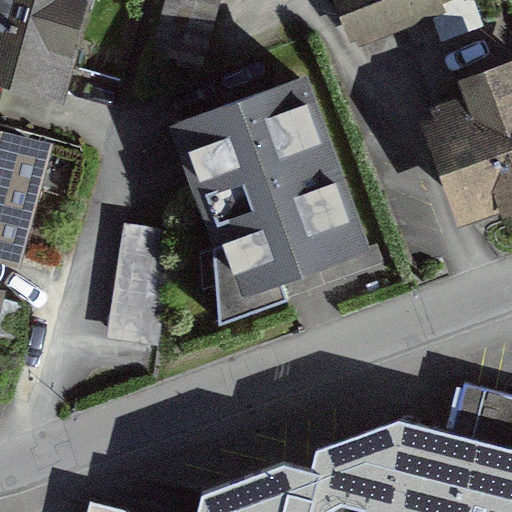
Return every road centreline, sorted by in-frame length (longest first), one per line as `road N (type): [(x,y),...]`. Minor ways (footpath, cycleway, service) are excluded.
road 1 (residential): [(0,467),(511,283)]
road 2 (unknown): [(52,449),(55,385),(133,111)]
